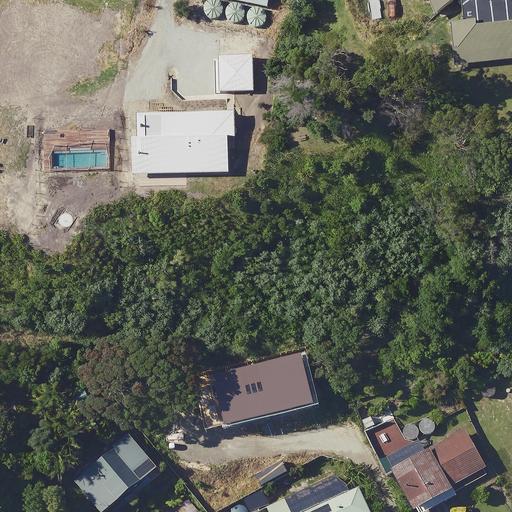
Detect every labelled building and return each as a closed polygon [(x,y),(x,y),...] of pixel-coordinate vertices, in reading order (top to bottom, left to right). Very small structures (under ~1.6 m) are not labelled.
[(213,0),(266,9),(267,0),(213,0)] [(459,4),(464,0),(426,0),(434,16),(459,4)] [(451,30),(454,68),(511,62),(511,1),(463,6),(465,28),(451,30)] [(511,456),(511,393),(474,419),(504,462),(511,456)] [(482,470),(463,432),(389,470),(410,511),(427,511),(456,497),(451,487),(482,470)] [(159,476),(127,436),(72,481),(97,511),(106,511),(141,484),(144,488),(159,476)] [(366,511),(357,489),(304,511),(288,511),(283,501),(264,510),(265,511),(366,511)]
